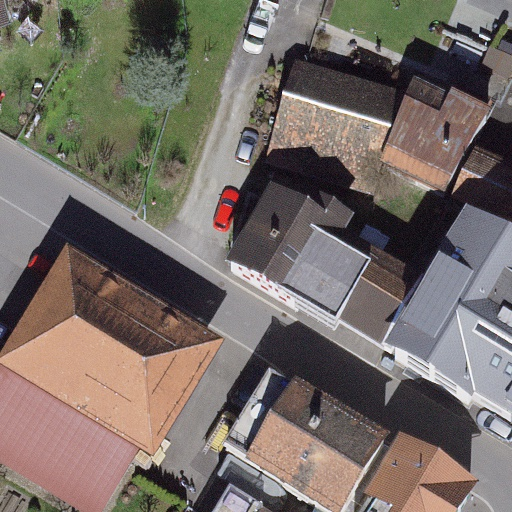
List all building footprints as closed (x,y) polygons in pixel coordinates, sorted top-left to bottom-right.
[(0,0),(0,19),(27,14),(22,0),(0,0)] [(410,105),(305,79),(280,179),(384,206),(410,105)] [(503,131),(429,99),(391,185),(465,217),(503,131)] [(470,217),(511,232),(511,177),(488,169),(470,217)] [(511,255),(466,228),(428,293),(289,212),(246,286),(480,422),(511,367),(511,341),(504,337),(511,322),(511,255)] [(238,368),(85,276),(16,389),(0,414),(0,467),(74,511),(127,511),(151,472),(168,482),(238,368)] [(302,511),(377,511),(405,461),(285,396),(240,478),(302,511)] [(511,398),(490,436),(511,448),(511,398)] [(488,511),(493,504),(416,462),(388,511),(488,511)]
